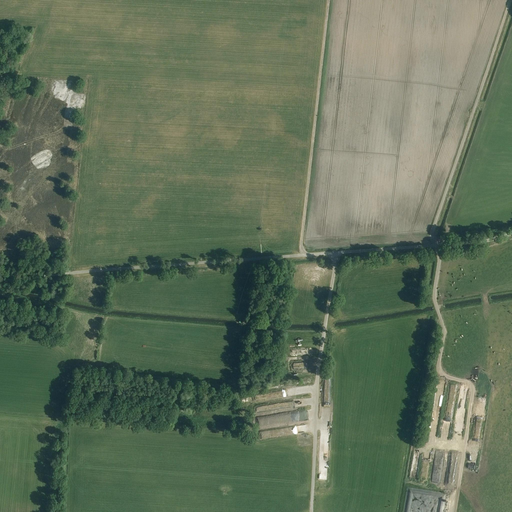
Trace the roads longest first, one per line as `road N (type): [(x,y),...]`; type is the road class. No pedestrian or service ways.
road 1 (track): [(509,0),(431,232),(439,257),(433,300),(444,330),(439,373),(472,386),(458,488)]
road 2 (unclassified): [(511,233),(72,273)]
road 3 (track): [(303,255),(328,0)]
